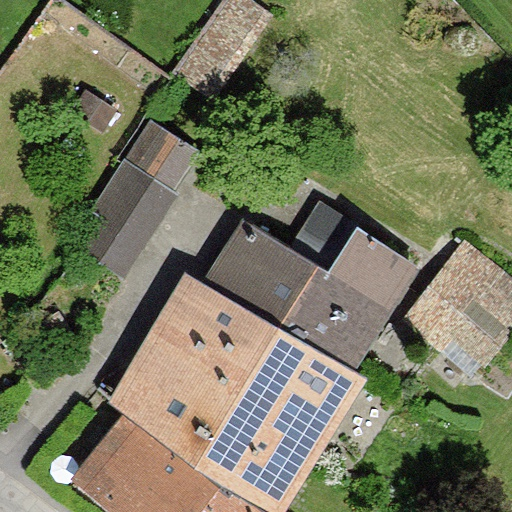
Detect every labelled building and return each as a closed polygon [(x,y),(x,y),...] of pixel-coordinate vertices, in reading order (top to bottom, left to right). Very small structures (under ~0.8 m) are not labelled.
[(245,0),(233,0),(179,75),(211,98),(270,18),(245,0)] [(114,112),(86,95),(75,113),(102,130),(114,112)] [(82,247),(121,271),(172,188),(170,187),(195,146),(149,118),(92,212),(100,218),(82,247)] [(247,224),(207,283),(357,370),(419,269),(324,207),(294,254),(247,224)] [(511,283),(468,249),(411,321),(444,348),(454,335),(487,362),(511,330),(511,314),(509,312),(511,308),(511,283)] [(133,415),(271,511),(284,511),(367,376),(357,370),(207,283),(199,278),(124,409),(133,415)] [(271,511),(133,415),(81,481),(121,511),(271,511)]
